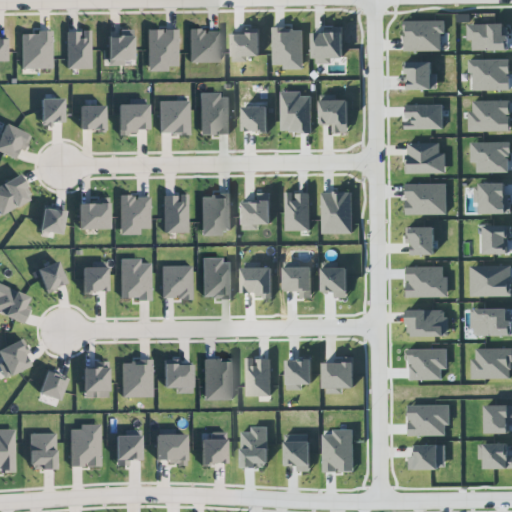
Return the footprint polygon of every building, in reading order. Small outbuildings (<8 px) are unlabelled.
[(404,52),(444,51),(443,21),(404,21),(404,52)] [(473,51),(508,51),(508,35),(504,35),(504,24),(468,25),(468,41),(473,41),(473,51)] [(273,29),(274,65),(283,65),(283,70),(304,69),(303,28),(273,29)] [(260,29),(244,29),(244,34),(232,34),(233,63),(248,62),(248,57),(260,57),(260,29)] [(108,37),(108,66),(123,66),(123,60),(133,59),(133,30),(119,30),(119,37),(108,37)] [(148,72),(168,71),(168,66),(178,66),(177,30),(147,30),(148,72)] [(219,63),(219,30),(189,30),(189,63),(219,63)] [(343,30),(312,31),(313,65),(333,64),(333,59),(344,58),(343,30)] [(91,69),(90,31),(65,32),(66,69),(91,69)] [(52,68),(51,33),(20,33),(21,69),(52,68)] [(510,59),(471,61),(472,91),(511,90),(510,59)] [(438,74),(433,74),(432,62),(406,62),(407,91),(438,90),(438,74)] [(281,133),(312,133),(312,96),(302,96),(302,92),(282,92),(281,133)] [(200,135),(230,135),(230,98),(220,98),(220,93),(199,93),(200,135)] [(40,124),(63,123),(62,98),(40,99),(40,124)] [(349,100),(320,101),(321,125),(332,125),(333,133),(349,133),(349,100)] [(188,101),(158,102),(159,134),(189,134),(188,101)] [(510,101),(473,102),(473,112),(469,112),(469,132),(511,131),(510,101)] [(147,104),(117,105),(117,133),(148,133),(147,104)] [(104,105),(79,106),(79,131),(104,131),(104,105)] [(444,105),(406,105),(406,129),(443,130),(444,105)] [(269,132),(268,107),(243,108),(243,133),(269,132)] [(0,124),(0,153),(14,160),(19,149),(23,151),(30,136),(1,122),(0,124)] [(511,173),(510,142),(472,143),(472,163),(477,163),(478,173),(511,173)] [(407,174),(447,174),(446,153),(440,153),(440,143),(407,143),(407,174)] [(0,213),(29,202),(19,177),(0,184),(0,213)] [(406,185),(407,215),(448,215),(447,184),(406,185)] [(509,184),(475,184),(475,203),(480,203),(481,214),(509,214),(509,184)] [(353,234),(353,192),(322,193),(322,234),(353,234)] [(310,231),(310,193),(286,194),(286,231),(310,231)] [(243,231),(259,230),(259,225),(271,225),(271,194),(258,194),(258,201),(243,202),(243,231)] [(187,195),(162,196),(163,233),(187,233),(187,195)] [(231,231),(231,195),(200,195),(201,236),(221,235),(221,231),(231,231)] [(149,196),(118,197),(119,235),(139,235),(139,229),(149,229),(149,196)] [(77,204),(78,230),(108,229),(108,198),(97,198),(97,203),(77,204)] [(61,234),(64,212),(42,208),(39,231),(61,234)] [(435,227),(407,228),(407,244),(411,244),(411,255),(435,255),(435,227)] [(232,262),(222,262),(222,258),(201,258),(202,299),(232,299),(232,262)] [(119,300),(150,300),(150,264),(139,264),(139,260),(119,260),(119,300)] [(37,268),(44,292),(65,285),(58,262),(37,268)] [(285,291),(301,292),(301,298),(312,299),(313,268),(301,267),(301,263),(286,263),(285,291)] [(335,298),(349,298),(348,265),(323,265),(323,292),(335,292),(335,298)] [(511,296),(511,265),(471,267),(472,297),(511,296)] [(191,266),(160,267),(161,300),(191,299),(191,266)] [(82,293),(107,292),(106,267),(81,268),(82,293)] [(444,267),(407,267),(407,298),(449,297),(449,277),(445,277),(444,267)] [(273,299),(273,268),(242,268),(243,293),(257,293),(257,299),(273,299)] [(28,297),(0,284),(0,314),(21,323),(27,309),(24,308),(28,297)] [(472,309),(473,337),(511,335),(511,321),(509,321),(508,309),(472,309)] [(409,311),(410,337),(448,336),(448,310),(409,311)] [(0,348),(0,359),(1,362),(0,362),(0,373),(3,379),(29,366),(22,352),(26,350),(20,339),(0,348)] [(473,380),(511,379),(511,368),(511,348),(476,349),(476,358),(473,358),(473,380)] [(410,350),(410,381),(443,381),(443,369),(448,369),(448,349),(410,350)] [(355,388),(354,357),(336,358),(336,363),(324,363),(325,394),(344,394),(344,388),(355,388)] [(203,400),(234,400),(233,358),(202,359),(203,400)] [(272,397),(271,359),(246,359),(247,397),(272,397)] [(191,365),(178,365),(178,360),(163,360),(162,388),(174,388),(174,393),(191,394),(191,365)] [(288,390),(303,390),(303,385),(313,384),(312,360),(287,360),(288,390)] [(120,362),(121,397),(152,397),(151,361),(120,362)] [(108,391),(107,362),(93,362),(93,369),(82,369),(83,392),(108,391)] [(37,393),(58,401),(66,378),(45,370),(37,393)] [(409,437),(447,436),(447,426),(451,426),(451,405),(409,406),(409,437)] [(487,434),(509,434),(509,418),(511,417),(511,406),(486,406),(487,434)] [(99,424),(79,425),(79,430),(69,430),(69,467),(100,467),(99,424)] [(241,432),(243,469),(269,468),(268,427),(251,427),(251,432),(241,432)] [(0,472),(13,473),(14,430),(0,429),(0,472)] [(139,430),(123,431),(123,435),(114,436),(115,466),(128,466),(128,460),(140,460),(139,430)] [(355,472),(354,430),(333,430),(333,435),(323,435),(324,472),(355,472)] [(55,469),(55,434),(28,434),(29,470),(55,469)] [(155,460),(167,460),(167,465),(186,465),(185,434),(154,435),(155,460)] [(286,466),(298,466),(298,472),(311,472),(311,435),(286,435),(286,466)] [(225,465),(225,439),(200,440),(200,465),(225,465)] [(511,444),(479,444),(480,460),(485,460),(485,469),(511,469),(511,444)] [(446,445),(417,445),(417,457),(410,457),(410,470),(447,469),(446,445)]
